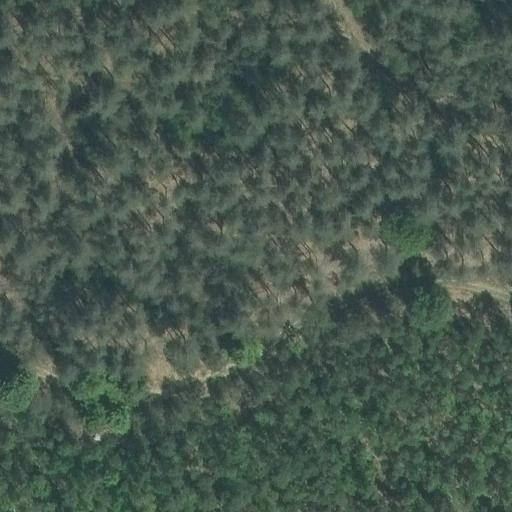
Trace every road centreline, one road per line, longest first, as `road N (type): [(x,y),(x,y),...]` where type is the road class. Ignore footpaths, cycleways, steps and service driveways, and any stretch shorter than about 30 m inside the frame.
road 1 (track): [(0,347),(87,383),(158,389),(355,315),(483,308),(511,321)]
road 2 (track): [(511,128),(392,66),(350,0)]
